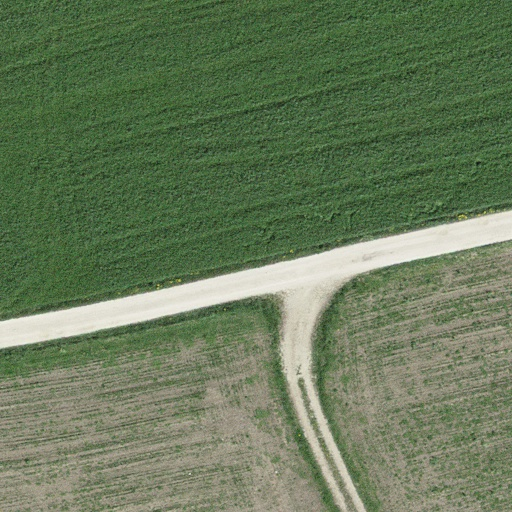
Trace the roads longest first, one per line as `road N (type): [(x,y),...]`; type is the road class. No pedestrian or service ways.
road 1 (track): [(511,226),(306,276),(0,335)]
road 2 (track): [(306,276),(289,356),(298,407),(348,511)]
